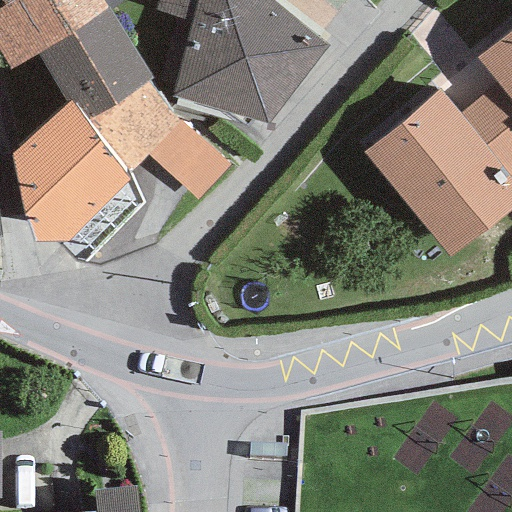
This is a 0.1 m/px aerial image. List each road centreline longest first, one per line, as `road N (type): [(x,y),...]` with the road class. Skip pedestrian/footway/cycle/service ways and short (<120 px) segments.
road 1 (residential): [(89,350),(405,0)]
road 2 (tertiary): [(511,311),(291,366),(204,373)]
road 3 (unclassified): [(187,511),(204,373)]
